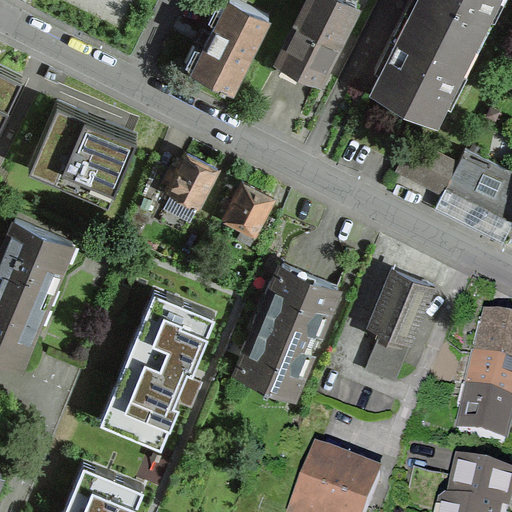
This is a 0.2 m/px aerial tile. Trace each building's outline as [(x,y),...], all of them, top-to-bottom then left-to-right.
[(247,0),(225,0),(192,68),(230,85),(270,14),(247,0)] [(303,0),(273,56),(320,82),(364,0),(303,0)] [(413,0),(368,92),(436,123),(497,0),(413,0)] [(0,123),(23,74),(0,62),(0,123)] [(30,174),(109,205),(136,134),(60,99),(30,174)] [(511,169),(465,147),(460,162),(416,141),(394,171),(442,196),(445,188),(511,221),(511,169)] [(175,152),(158,189),(197,210),(216,173),(175,152)] [(240,179),(217,219),(249,238),(271,198),(240,179)] [(15,214),(0,253),(0,372),(20,380),(75,237),(15,214)] [(274,261),(224,373),(289,400),(336,285),(274,261)] [(433,286),(384,268),(359,330),(373,335),(362,365),(395,377),(433,286)] [(102,425),(162,451),(218,311),(157,289),(102,425)] [(511,319),(481,313),(454,433),(510,446),(511,437),(511,319)] [(316,451),(294,511),(368,511),(383,475),(316,451)] [(62,511),(133,511),(146,480),(84,458),(62,511)] [(511,477),(450,463),(438,511),(508,511),(511,495),(511,477)] [(0,472),(0,498),(9,476),(0,472)]
